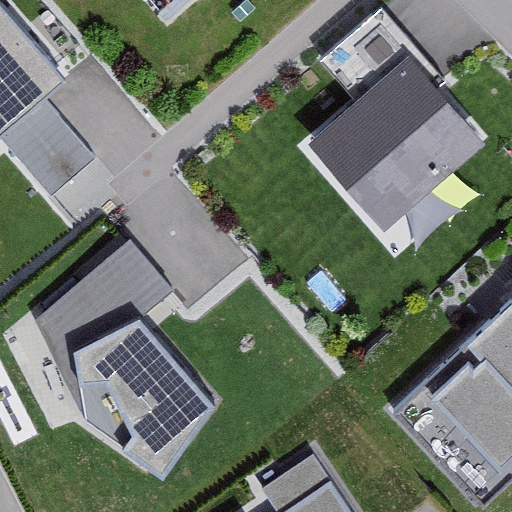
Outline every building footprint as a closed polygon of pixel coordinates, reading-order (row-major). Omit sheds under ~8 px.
[(0,136),(64,82),(0,8),(0,136)] [(385,10),(323,64),(357,103),(308,145),(384,232),(486,144),(439,90),(447,82),(385,10)] [(511,303),(466,346),(479,360),(434,402),(501,474),(511,463),(511,303)] [(216,408),(141,320),(74,352),(82,389),(108,388),(130,439),(120,454),(163,484),(216,408)] [(261,493),(273,511),(352,511),(316,456),(261,493)]
